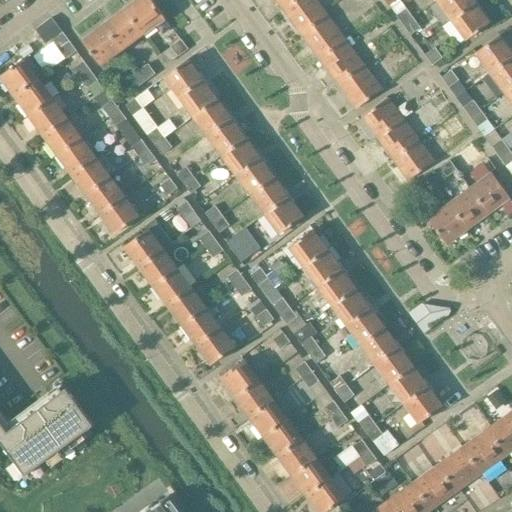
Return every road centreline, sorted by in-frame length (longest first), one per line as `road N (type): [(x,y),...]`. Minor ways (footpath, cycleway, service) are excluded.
road 1 (residential): [(265,511),(0,146)]
road 2 (residential): [(489,301),(428,292),(302,124),(290,80),(229,0)]
